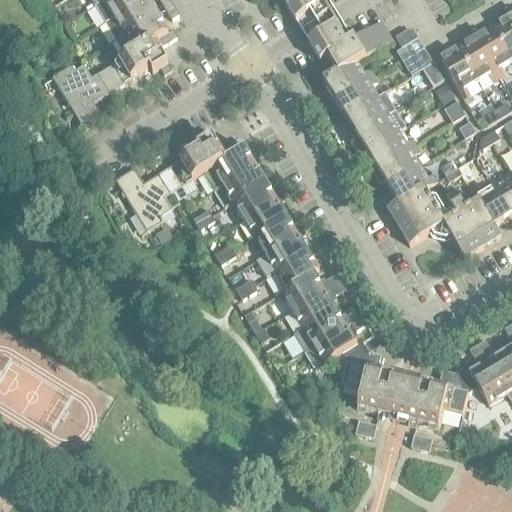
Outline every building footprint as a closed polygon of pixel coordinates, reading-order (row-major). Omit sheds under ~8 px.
[(89,0),(94,8),(107,0),(89,0)] [(146,0),(107,0),(94,8),(105,26),(147,0),(146,0)] [(147,0),(105,26),(115,43),(157,18),(147,0)] [(163,0),(159,3),(165,13),(173,8),(168,0),(163,0)] [(291,0),(292,0),(284,5),(285,7),(295,24),(296,24),(309,45),(308,45),(320,65),(328,60),(337,75),(337,76),(356,65),(357,66),(393,44),(381,25),(346,46),(335,29),(323,8),(317,0),(291,0)] [(171,23),(180,18),(173,8),(165,13),(171,23)] [(157,18),(115,43),(126,60),(168,36),(157,18)] [(492,31),(511,64),(511,63),(511,24),(509,20),(492,31)] [(511,64),(492,31),(474,41),(499,81),(505,77),(501,70),(511,64)] [(395,40),(402,52),(418,42),(413,34),(408,32),(395,40)] [(126,60),(97,77),(109,96),(150,72),(152,76),(160,72),(164,79),(172,74),(159,52),(178,41),(173,33),(168,36),(126,60)] [(499,81),(474,41),(457,52),(477,85),(488,79),(492,85),(499,81)] [(397,55),(402,65),(424,52),(418,42),(402,52),(397,55)] [(424,52),(402,65),(408,74),(430,62),(424,52)] [(477,85),(457,52),(452,55),(450,53),(437,60),(463,103),(470,98),(466,92),(477,85)] [(64,64),(59,57),(59,56),(48,63),(54,71),(64,64)] [(337,75),(322,84),(334,102),(374,78),(370,71),(363,76),(357,66),(356,65),(337,76),(337,75)] [(72,69),(53,81),(84,132),(102,121),(95,110),(92,111),(90,108),(109,96),(97,77),(92,81),(84,68),(74,74),(72,69)] [(436,74),(426,80),(432,90),(442,84),(436,74)] [(374,78),(334,102),(344,120),(378,100),(371,89),(378,85),(374,78)] [(455,103),(446,90),(436,96),(444,110),(455,103)] [(378,100),(344,120),(348,126),(346,127),(345,130),(351,140),(395,114),(391,107),(384,96),(378,100)] [(465,119),(457,105),(444,113),(452,126),(465,119)] [(506,107),(494,114),(500,123),(511,115),(506,107)] [(395,114),(351,140),(357,150),(361,151),(362,150),(366,155),(399,135),(406,131),(399,120),(395,114)] [(500,123),(494,114),(482,121),(488,130),(500,123)] [(511,123),(503,129),(508,137),(511,135),(511,123)] [(475,136),(469,126),(459,132),(465,143),(475,136)] [(199,153),(158,178),(170,197),(172,195),(203,177),(212,172),(245,152),(240,143),(221,154),(208,133),(199,138),(203,145),(196,149),(199,153)] [(486,139),(491,148),(500,143),(494,134),(486,139)] [(399,135),(366,155),(369,161),(367,162),(366,165),(373,175),(416,148),(412,142),(406,146),(399,135)] [(486,139),(481,142),(480,149),(482,153),(491,148),(486,139)] [(416,148),(373,175),(379,185),(382,186),(384,185),(387,190),(420,170),(414,159),(420,155),(416,148)] [(212,172),(203,177),(214,194),(222,189),(255,169),(245,152),(212,172)] [(453,164),(440,172),(445,179),(452,174),(458,171),(453,164)] [(222,189),(214,194),(224,212),(233,206),(266,186),(255,169),(222,189)] [(420,170),(387,190),(397,207),(397,208),(438,183),(434,177),(427,181),(420,170)] [(452,174),(445,179),(449,186),(462,178),(458,171),(452,174)] [(133,172),(115,184),(146,235),(165,224),(162,219),(171,213),(171,212),(164,201),(170,197),(158,178),(143,188),(133,172)] [(511,182),(509,177),(491,188),(511,221),(511,220),(511,182)] [(397,207),(387,212),(410,249),(445,228),(428,199),(442,190),(438,183),(397,208),(397,207)] [(266,186),(233,206),(243,224),(276,204),(266,186)] [(491,188),(473,199),(477,206),(478,205),(494,231),(495,231),(511,221),(491,188)] [(170,197),(164,201),(171,212),(179,207),(172,195),(170,197)] [(276,204),(243,224),(254,241),(287,221),(276,204)] [(458,227),(446,234),(464,263),(501,240),(496,233),(495,231),(494,231),(478,205),(477,206),(454,220),(458,227)] [(208,213),(200,218),(207,230),(215,225),(208,213)] [(193,223),(199,234),(207,230),(200,218),(193,223)] [(287,221),(254,241),(265,259),(298,239),(287,221)] [(298,239),(265,259),(275,276),(308,256),(298,239)] [(222,253),(228,264),(236,260),(230,248),(222,253)] [(214,258),(221,269),(228,264),(222,253),(214,258)] [(308,256),(275,276),(286,293),(314,278),(319,275),(308,256)] [(286,293),(280,297),(292,315),(324,295),(330,292),(341,285),(336,277),(325,283),(324,281),(318,284),(314,278),(286,293)] [(251,283),(243,288),(250,299),(257,294),(251,283)] [(341,285),(330,292),(334,300),(346,293),(341,285)] [(235,293),(240,302),(242,304),(250,299),(243,288),(235,293)] [(324,295),(292,315),(302,332),(335,312),(324,295)] [(302,332),(293,337),(304,355),(346,330),(351,327),(362,320),(357,312),(346,318),(345,316),(339,319),(335,312),(302,332)] [(362,320),(351,327),(356,335),(367,328),(362,320)] [(346,330),(304,355),(315,373),(324,368),(329,365),(343,386),(342,389),(348,368),(358,371),(360,360),(368,355),(362,346),(361,344),(356,347),(346,330)] [(254,336),(260,344),(268,339),(263,331),(254,336)] [(485,343),(477,348),(484,359),(492,355),(485,343)] [(464,371),(455,377),(459,383),(457,395),(468,398),(468,396),(478,391),(488,408),(506,397),(487,365),(484,360),(484,359),(477,348),(469,353),(476,364),(473,366),(476,371),(470,375),(466,370),(464,371)] [(511,366),(504,354),(487,365),(506,397),(511,394),(511,366)] [(348,368),(342,389),(362,394),(357,412),(379,417),(384,396),(390,397),(395,380),(377,375),(381,359),(368,356),(368,355),(360,360),(358,371),(348,368)] [(420,386),(416,404),(422,405),(417,427),(438,432),(443,414),(463,419),(468,398),(457,395),(459,383),(455,377),(442,374),(438,391),(420,386)] [(373,442),(376,429),(358,424),(355,437),(373,442)] [(411,451),(429,455),(430,449),(432,442),(414,438),(411,451)]
